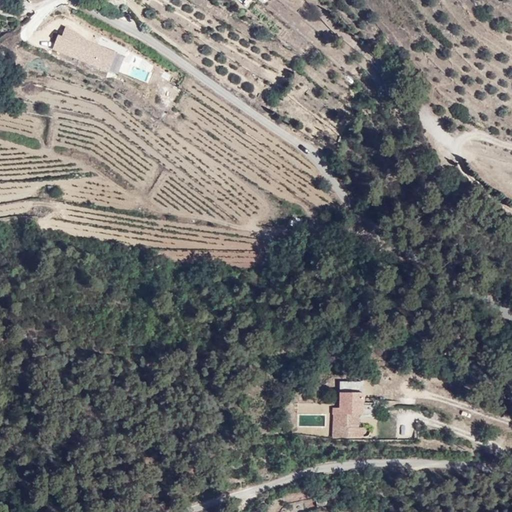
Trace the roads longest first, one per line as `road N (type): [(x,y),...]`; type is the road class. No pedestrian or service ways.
road 1 (tertiary): [(73,0),(148,38),(312,152),(387,245),(511,318)]
road 2 (unclassified): [(511,473),(333,465),(193,511)]
